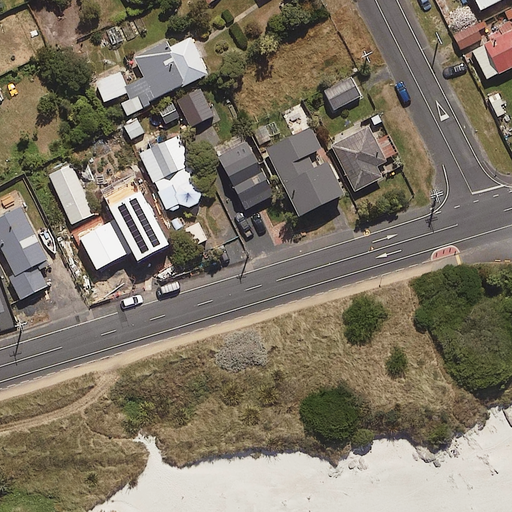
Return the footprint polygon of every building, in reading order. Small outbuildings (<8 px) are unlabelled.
[(476,0),(481,10),(500,0),(476,0)] [(511,67),(511,20),(500,25),(486,32),(489,38),(472,47),(488,79),(511,67)] [(482,41),(476,25),(455,32),(460,48),(482,41)] [(127,116),(144,108),(142,103),(207,74),(191,38),(169,48),(166,41),(134,55),(144,78),(125,86),(131,100),(121,104),(127,116)] [(316,76),(342,63),(337,53),(311,66),(316,76)] [(128,94),(125,86),(121,73),(96,81),(103,102),(128,94)] [(335,110),(361,96),(351,77),(325,91),(335,110)] [(343,196),(326,161),(321,149),(310,127),(267,148),(300,217),(343,196)] [(377,166),(386,162),(369,128),(333,146),(356,191),(382,178),(377,166)] [(191,172),(195,170),(178,135),(140,154),(170,214),(185,207),(186,209),(205,200),(191,172)] [(247,209),(277,193),(248,142),(219,158),(247,209)] [(71,224),(94,215),(73,165),(50,174),(71,224)] [(130,217),(92,237),(111,273),(150,252),(153,258),(174,248),(145,193),(124,204),(130,217)] [(39,270),(50,264),(20,205),(0,214),(0,246),(14,274),(9,277),(21,300),(48,286),(39,270)]
